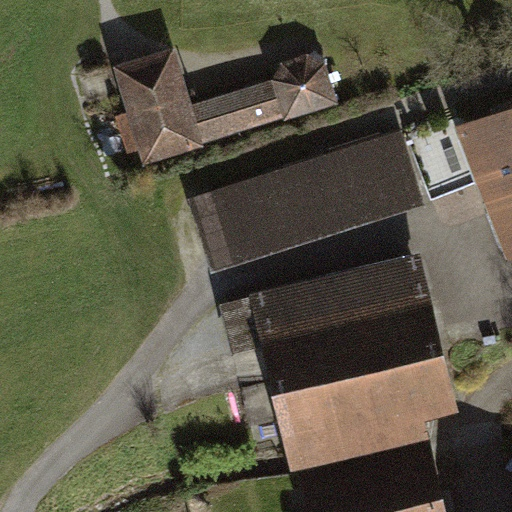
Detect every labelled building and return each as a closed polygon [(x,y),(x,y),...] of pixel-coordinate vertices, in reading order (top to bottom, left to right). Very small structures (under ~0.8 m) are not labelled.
[(172,49),(122,64),(148,152),(333,98),(324,66),(306,59),(285,67),(274,83),(189,108),(172,49)] [(511,109),(460,129),(510,259),(511,257),(511,109)] [(408,203),(386,130),(191,189),(213,262),(408,203)] [(406,250),(248,291),(286,437),(445,396),(406,250)] [(436,511),(417,437),(308,465),(319,511),(436,511)]
